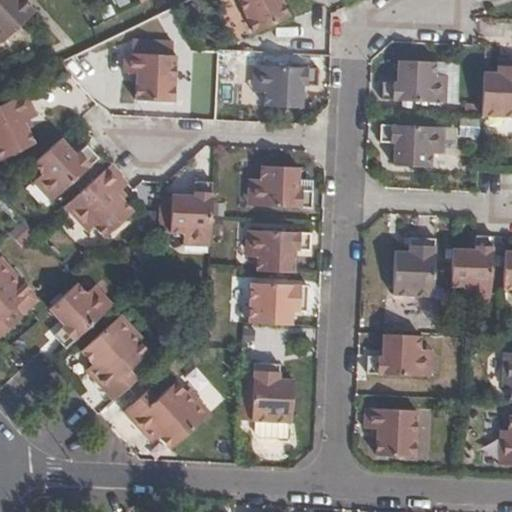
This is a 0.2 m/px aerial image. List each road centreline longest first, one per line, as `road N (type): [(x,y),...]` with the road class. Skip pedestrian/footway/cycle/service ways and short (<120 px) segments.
road 1 (residential): [(333,491),(6,476)]
road 2 (residential): [(333,491),(348,207)]
road 3 (residential): [(350,149),(115,141)]
road 4 (residential): [(350,149),(353,35),(455,0)]
road 5 (residential): [(511,497),(333,491)]
road 6 (residential): [(348,207),(511,215)]
